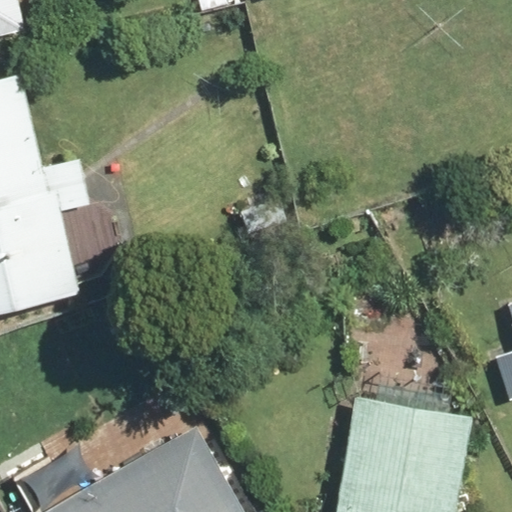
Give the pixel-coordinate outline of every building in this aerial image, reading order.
[(0,0),(0,33),(23,28),(16,0),(0,0)] [(18,71),(0,75),(0,311),(76,293),(56,211),(88,204),(77,158),(41,167),(18,71)] [(511,398),(511,301),(506,304),(511,322),(511,348),(492,355),(506,400),(511,398)] [(452,511),(469,413),(350,393),(329,511),(452,511)] [(244,511),(194,422),(35,511),(244,511)]
